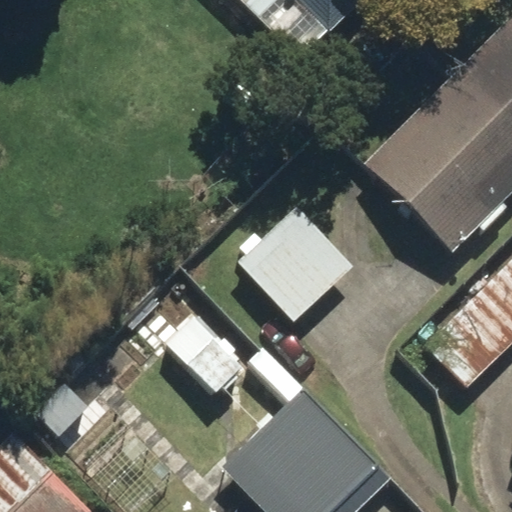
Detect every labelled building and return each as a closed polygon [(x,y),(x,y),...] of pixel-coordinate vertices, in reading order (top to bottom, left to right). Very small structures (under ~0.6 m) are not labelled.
[(217,0),(293,70),(358,0),(217,0)] [(511,17),(348,182),(441,275),(511,203),(511,17)] [(282,338),(343,282),(286,220),(225,276),(282,338)] [(458,403),(511,347),(511,266),(510,265),(416,362),(458,403)] [(239,373),(190,323),(156,357),(205,406),(239,373)] [(208,482),(237,511),(360,511),(381,492),(289,401),(208,482)] [(48,511),(0,462),(0,511),(48,511)]
